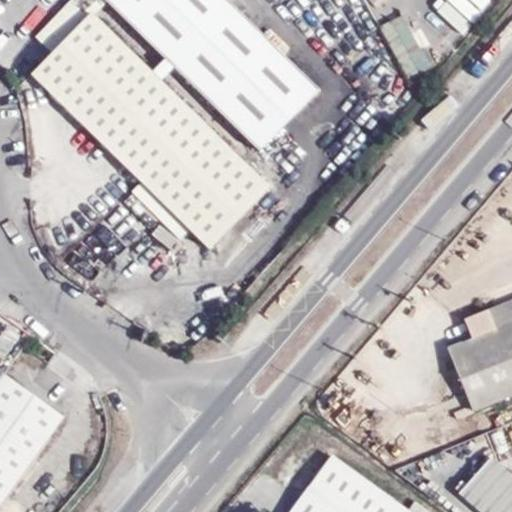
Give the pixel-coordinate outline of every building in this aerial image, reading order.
[(92,14),(104,0),(74,0),(30,44),(46,60),(92,14)] [(106,0),(219,110),(263,154),(323,92),(304,74),(228,0),(106,0)] [(209,249),(269,188),(92,14),(46,60),(32,75),(209,249)] [(447,353),(471,411),(511,394),(511,302),(464,322),(472,341),(447,353)] [(0,378),(0,507),(64,418),(3,374),(0,378)] [(407,511),(331,456),(319,472),(305,493),(291,511),(407,511)] [(476,511),(511,511),(511,482),(491,463),(460,497),(476,511)] [(309,465),(294,485),(305,493),(319,472),(309,465)]
